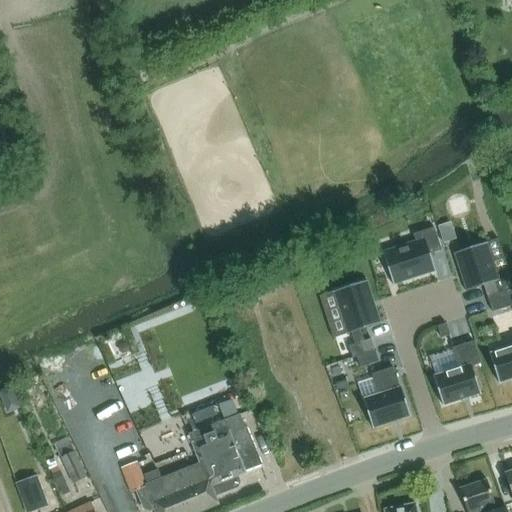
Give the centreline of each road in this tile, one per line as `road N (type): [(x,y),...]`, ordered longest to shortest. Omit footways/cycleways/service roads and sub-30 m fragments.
road 1 (residential): [(436,444),(398,328),(458,308)]
road 2 (tertiary): [(266,511),(436,444)]
